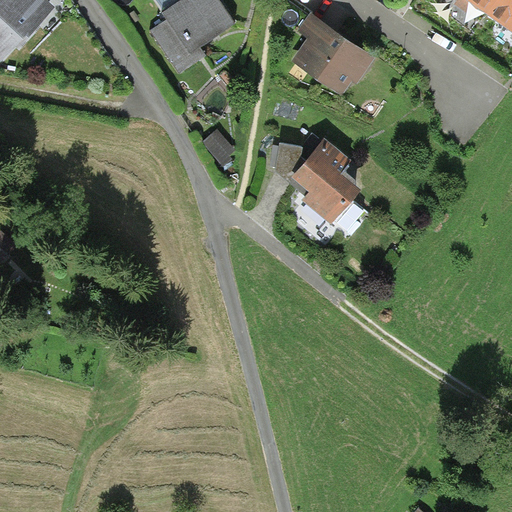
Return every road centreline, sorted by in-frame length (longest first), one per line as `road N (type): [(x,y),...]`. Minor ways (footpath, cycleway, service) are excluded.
road 1 (residential): [(280,511),(203,196),(160,105),(86,0)]
road 2 (track): [(511,420),(341,306)]
road 3 (track): [(160,105),(0,84)]
road 4 (residential): [(476,90),(348,0)]
